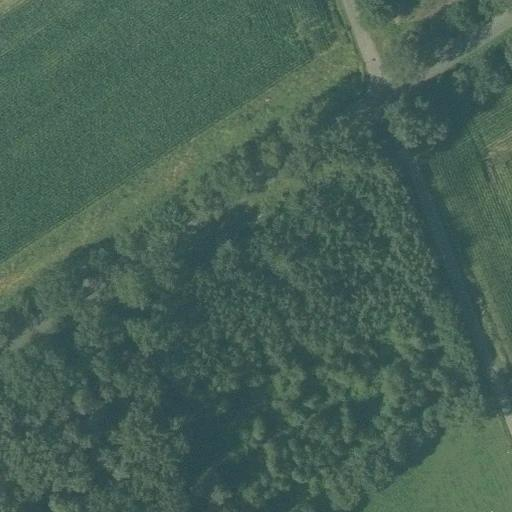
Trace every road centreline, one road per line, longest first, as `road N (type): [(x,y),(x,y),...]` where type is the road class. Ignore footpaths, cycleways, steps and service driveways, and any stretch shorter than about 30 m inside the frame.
road 1 (unclassified): [(0,347),(386,95)]
road 2 (unclassified): [(386,95),(511,429)]
road 3 (unclassified): [(386,95),(511,14)]
